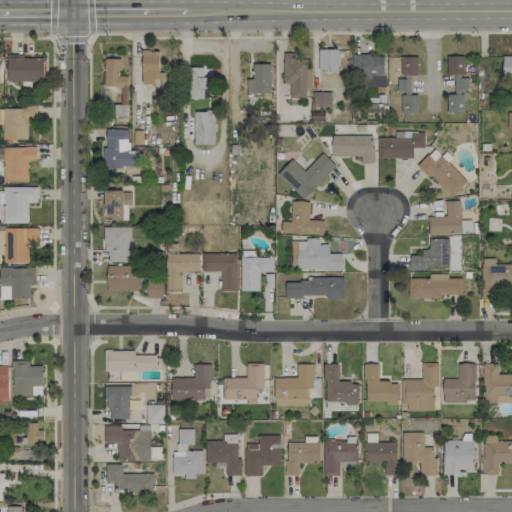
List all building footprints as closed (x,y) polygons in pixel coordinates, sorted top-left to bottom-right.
[(318,71),(337,71),(337,49),(318,49),(318,71)] [(159,72),(158,50),(141,51),(142,82),(159,82),(160,88),(169,88),(168,72),(159,72)] [(283,83),(290,83),(289,97),(307,97),(308,69),(306,69),(306,59),(295,59),(295,53),(283,53),(283,83)] [(7,81),(43,81),(43,57),(24,58),(24,54),(6,54),(7,81)] [(351,77),(358,77),(358,87),(384,87),(384,55),(352,54),(351,77)] [(511,55),(503,55),(502,76),(511,76),(511,55)] [(400,74),(417,75),(418,57),(401,56),(400,74)] [(463,56),(446,56),(446,74),(463,74),(463,56)] [(270,64),(252,64),(252,79),(246,79),(246,93),(270,93),(270,64)] [(203,67),(188,67),(187,98),(202,98),(203,89),(210,89),(210,78),(203,77),(203,67)] [(330,92),(313,92),(312,105),(330,105),(330,92)] [(463,112),(463,94),(447,94),(447,112),(463,112)] [(417,112),(417,95),(401,95),(401,112),(417,112)] [(28,139),(27,123),(37,123),(37,107),(0,107),(0,124),(2,124),(3,139),(28,139)] [(214,144),(213,111),(193,111),(194,144),(214,144)] [(128,129),(105,129),(105,146),(102,146),(102,166),(138,166),(138,150),(128,150),(128,129)] [(413,157),(413,147),(424,147),(424,131),(394,132),(395,137),(377,138),(377,158),(413,157)] [(361,163),(373,163),(373,135),(331,136),(332,156),(361,156),(361,163)] [(0,146),(0,158),(3,159),(3,181),(28,181),(27,161),(36,161),(36,146),(0,146)] [(466,181),(434,148),(418,164),(450,197),(466,181)] [(277,174),(304,199),(335,166),(322,153),(304,171),(292,159),(277,174)] [(37,187),(0,187),(0,203),(3,203),(4,223),(28,223),(28,203),(38,202),(37,187)] [(128,220),(128,206),(131,206),(131,190),(104,191),(104,220),(128,220)] [(428,235),(461,234),(459,200),(445,201),(445,215),(427,216),(428,235)] [(280,234),(323,235),(323,220),(309,219),(309,201),(291,201),(290,221),(281,221),(280,234)] [(461,233),(473,233),(473,220),(461,220),(461,233)] [(108,262),(130,261),(129,226),(103,227),(104,251),(108,251),(108,262)] [(4,262),(28,262),(28,242),(38,242),(38,228),(4,227),(4,262)] [(409,270),(424,270),(424,266),(460,265),(460,254),(449,254),(448,238),(428,239),(428,253),(409,253),(409,270)] [(297,239),(296,268),(342,270),(342,253),(328,253),(329,244),(318,244),(318,240),(297,239)] [(177,254),(177,243),(165,244),(166,290),(181,289),(181,271),(200,271),(199,253),(177,254)] [(203,271),(220,271),(221,291),(237,290),(236,253),(202,254),(203,271)] [(240,290),(259,291),(259,272),(273,272),(273,257),(240,257),(240,290)] [(495,258),(481,258),(481,292),(511,291),(511,262),(495,263),(495,258)] [(139,266),(107,265),(106,291),(138,291),(139,266)] [(0,297),(30,297),(29,283),(35,283),(35,267),(0,267),(0,297)] [(429,278),(409,278),(408,298),(442,298),(442,294),(463,295),(463,278),(447,278),(447,273),(429,273),(429,278)] [(285,296),(343,297),(344,277),(306,277),(306,282),(285,281),(285,296)] [(162,298),(163,278),(147,278),(146,297),(162,298)] [(133,354),(133,350),(104,350),(103,369),(155,371),(156,355),(133,354)] [(43,366),(29,366),(28,360),(12,360),(13,396),(32,396),(32,386),(43,386),(43,366)] [(434,409),(434,387),(438,387),(438,362),(421,363),(421,379),(400,379),(400,409),(434,409)] [(222,377),(222,398),(256,399),(256,388),(263,388),(263,363),(246,363),(246,377),(222,377)] [(273,378),(274,399),(306,399),(306,389),(313,389),(313,363),(296,364),(296,377),(273,378)] [(338,363),(324,364),(324,403),(358,402),(357,382),(338,382),(338,363)] [(378,363),(364,364),(365,403),(397,402),(397,381),(378,382),(378,363)] [(442,379),(443,402),(475,402),(474,363),(456,363),(456,378),(442,379)] [(482,363),(483,402),(511,401),(511,373),(498,374),(498,363),(482,363)] [(171,378),(171,400),(210,399),(210,364),(193,364),(194,377),(171,378)] [(0,403),(8,403),(7,365),(0,365),(0,403)] [(137,371),(120,371),(120,381),(137,380),(137,371)] [(105,386),(104,409),(110,409),(109,418),(128,419),(129,386),(105,386)] [(163,423),(163,404),(145,405),(146,423),(163,423)] [(43,430),(37,430),(37,423),(26,422),(26,445),(43,446),(43,430)] [(117,442),(117,460),(150,459),(150,430),(120,430),(120,425),(103,426),(104,443),(117,442)] [(193,429),(177,428),(177,444),(193,444),(193,429)] [(423,432),(401,432),(402,463),(419,462),(419,475),(437,475),(436,448),(423,449),(423,432)] [(280,435),(258,435),(258,443),(245,443),(244,475),(262,476),(262,465),(279,465),(280,435)] [(482,435),(483,475),(498,474),(498,464),(511,463),(511,439),(496,440),(496,435),(482,435)] [(323,475),(339,475),(338,461),(356,461),(356,436),(346,437),(346,440),(323,441),(323,475)] [(473,473),(474,440),(443,439),(443,472),(473,473)] [(241,475),(241,459),(237,459),(237,442),(205,441),(205,462),(216,462),(216,465),(225,465),(225,475),(241,475)] [(319,442),(286,443),(286,475),(298,474),(298,463),(319,462),(319,442)] [(395,442),(363,442),(364,463),(384,463),(384,474),(395,474),(395,442)] [(202,473),(202,450),(172,451),(172,473),(184,473),(184,479),(195,479),(195,474),(202,473)] [(122,473),(122,464),(105,464),(105,482),(119,483),(118,492),(153,492),(153,474),(122,473)]
